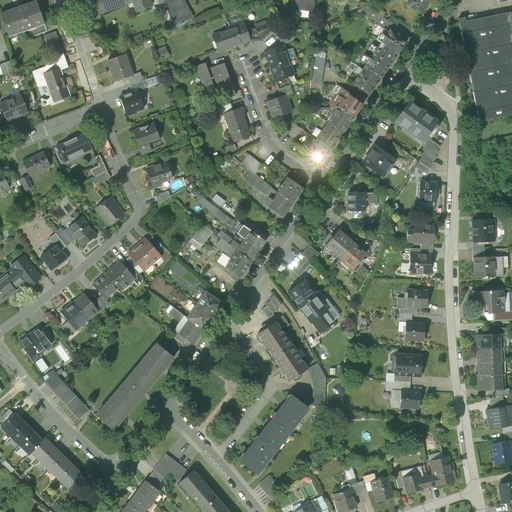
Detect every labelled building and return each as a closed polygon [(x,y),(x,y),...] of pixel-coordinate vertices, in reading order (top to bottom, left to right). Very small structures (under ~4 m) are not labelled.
[(100,18),(98,14),(92,0),(84,0),(91,21),(100,18)] [(92,0),(98,14),(127,4),(125,0),(92,0)] [(131,0),(133,2),(136,12),(151,7),(148,0),(131,0)] [(164,2),(174,31),(196,23),(183,0),(170,0),(167,1),(164,2)] [(296,0),(295,10),(309,11),(312,11),(313,0),(296,0)] [(408,0),(406,6),(423,14),(429,0),(408,0)] [(0,14),(9,38),(45,25),(36,1),(0,14)] [(357,11),(373,22),(378,14),(367,6),(357,11),(358,11),(357,11)] [(458,23),(479,122),(511,115),(511,12),(510,13),(509,13),(501,14),(465,22),(465,18),(459,19),(457,19),(458,23)] [(387,21),(378,14),(373,22),(386,30),(390,23),(387,21)] [(390,16),(387,21),(390,23),(396,27),(399,23),(390,16)] [(244,25),(230,30),(235,46),(250,41),(247,32),(244,25)] [(250,41),(260,40),(268,33),(265,25),(255,29),(247,32),(250,41)] [(218,52),(235,46),(230,30),(220,34),(221,35),(212,38),(218,52)] [(377,40),(381,43),(398,55),(406,42),(390,30),(383,39),(380,37),(377,40)] [(44,36),(52,58),(61,55),(63,54),(64,54),(55,32),(44,36)] [(278,36),(280,43),(292,38),(290,32),(278,36)] [(381,43),(362,70),(379,81),(398,55),(381,43)] [(270,67),(287,61),(284,51),(282,46),(265,52),(270,67)] [(292,49),(284,51),(287,61),(295,58),(292,49)] [(66,68),(61,55),(52,58),(49,59),(53,71),(58,69),(59,71),(61,70),(66,68)] [(132,76),(132,75),(125,55),(107,61),(115,82),(127,78),(132,76)] [(310,83),(320,84),(323,66),(324,60),(314,59),(313,65),(311,77),(310,83)] [(114,83),(115,82),(107,61),(106,61),(114,83)] [(292,76),(287,61),(270,67),(278,89),(289,85),(286,78),(292,76)] [(0,65),(0,67),(3,76),(14,72),(11,62),(0,65)] [(196,67),(198,73),(200,72),(209,68),(207,63),(196,67)] [(224,89),(227,97),(237,94),(226,63),(216,66),(216,67),(209,69),(209,68),(200,72),(207,91),(209,90),(212,97),(218,95),(217,91),(224,89)] [(46,82),(53,101),(69,95),(66,87),(67,86),(64,79),(63,79),(61,75),(63,74),(61,70),(59,71),(58,69),(53,71),(47,73),(45,67),(32,72),(37,85),(46,82)] [(369,95),(379,81),(362,70),(352,84),(369,95)] [(207,99),(212,97),(209,90),(207,91),(200,72),(198,73),(207,99)] [(127,78),(129,86),(143,81),(140,73),(133,75),(132,75),(132,76),(127,78)] [(129,86),(131,92),(145,87),(143,81),(129,86)] [(283,96),(284,97),(292,94),(289,85),(278,89),(281,97),(283,96)] [(333,92),(337,95),(342,88),(338,85),(333,92)] [(330,108),(334,108),(338,108),(353,118),(362,105),(355,99),(356,98),(342,88),(337,95),(330,106),(330,108)] [(125,112),(134,108),(135,111),(143,108),(137,91),(132,93),(120,98),(125,112)] [(268,101),(274,118),(282,115),(281,113),(289,110),(284,97),(283,96),(281,97),(268,101)] [(0,104),(0,106),(7,123),(14,120),(13,118),(28,111),(22,98),(14,101),(13,99),(0,104)] [(394,122),(422,142),(437,122),(409,101),(394,122)] [(217,108),(220,115),(223,114),(234,110),(231,103),(217,108)] [(223,114),(233,142),(250,136),(243,115),(245,114),(243,107),(234,110),(223,114)] [(333,115),(331,117),(346,128),(353,118),(338,108),(334,108),(330,113),(333,115)] [(13,118),(14,120),(29,113),(28,111),(13,118)] [(331,117),(328,123),(342,133),(346,128),(331,117)] [(132,131),(139,152),(150,148),(148,143),(159,138),(154,123),(132,131)] [(328,123),(316,140),(330,150),(342,133),(328,123)] [(286,134),(296,141),(303,131),(294,124),(286,134)] [(56,147),(64,163),(65,162),(64,161),(76,156),(76,157),(92,150),(84,134),(56,147)] [(425,144),(426,145),(436,152),(440,147),(429,139),(425,144)] [(323,161),(330,150),(316,140),(308,150),(323,161)] [(394,160),(397,162),(405,151),(394,144),(387,154),(394,159),(394,160)] [(224,148),(225,153),(236,150),(235,145),(224,148)] [(437,153),(436,152),(426,145),(422,150),(424,150),(433,158),(437,153)] [(363,163),(382,177),(394,160),(394,159),(387,154),(375,146),(363,163)] [(435,158),(433,158),(424,150),(420,155),(421,156),(431,163),(435,158)] [(415,159),(405,151),(397,162),(408,170),(415,159)] [(23,162),(29,176),(50,167),(43,153),(32,159),(31,158),(23,162)] [(250,170),(255,175),(261,167),(247,156),(240,163),(250,170)] [(432,164),(431,163),(421,156),(418,161),(419,162),(429,169),(432,164)] [(146,170),(152,189),(154,188),(161,185),(160,181),(172,177),(166,162),(146,170)] [(430,169),(429,169),(419,162),(415,168),(425,175),(430,169)] [(90,170),(94,178),(107,172),(103,164),(90,170)] [(243,178),(255,187),(260,179),(255,175),(250,170),(243,178)] [(0,191),(9,187),(1,172),(0,172),(0,191)] [(92,180),(94,185),(110,178),(107,173),(92,180)] [(20,180),(25,191),(32,188),(26,177),(20,180)] [(278,193),(292,204),(303,189),(287,177),(281,186),(283,187),(278,193)] [(264,182),(260,179),(255,187),(258,190),(264,182)] [(270,187),(264,182),(258,190),(265,195),(269,189),(270,187)] [(418,200),(436,201),(437,184),(419,183),(418,200)] [(155,197),(159,205),(170,197),(168,192),(155,197)] [(282,218),(292,204),(278,193),(273,201),(269,199),(267,202),(270,205),(268,208),(282,218)] [(347,210),(351,211),(361,211),(365,211),(365,204),(365,199),(366,193),(348,193),(347,210)] [(214,215),(218,210),(199,195),(195,200),(214,215)] [(212,200),(221,207),(224,203),(215,195),(212,200)] [(98,211),(109,226),(123,215),(110,198),(104,202),(104,207),(98,211)] [(104,207),(104,202),(96,209),(98,211),(104,207)] [(214,215),(231,228),(235,224),(218,210),(214,215)] [(361,218),(361,211),(351,211),(351,217),(352,219),(359,219),(361,218)] [(82,217),(68,228),(77,239),(82,246),(96,236),(82,217)] [(473,242),(483,242),(491,242),(491,229),(493,229),(493,219),(473,220),(473,242)] [(192,238),(203,247),(214,234),(203,225),(192,238)] [(243,225),(243,226),(237,233),(245,240),(251,231),(243,225)] [(421,242),(433,243),(434,226),(413,225),(413,232),(412,242),(421,242)] [(55,232),(56,233),(66,247),(71,243),(63,232),(61,228),(55,232)] [(71,243),(77,239),(68,228),(63,232),(71,243)] [(251,231),(245,240),(259,250),(266,242),(251,231)] [(325,246),(340,259),(353,244),(338,231),(334,236),(333,236),(331,236),(329,238),(329,241),(325,246)] [(60,251),(66,247),(56,233),(48,239),(54,246),(56,245),(60,251)] [(233,249),(236,252),(240,246),(225,234),(221,239),(233,249)] [(146,240),(154,250),(161,245),(151,236),(146,240)] [(140,245),(138,247),(151,263),(160,256),(154,250),(146,240),(145,239),(139,245),(140,245)] [(235,274),(240,278),(250,263),(251,262),(236,252),(233,249),(221,239),(216,245),(232,258),(225,267),(230,270),(228,273),(233,277),(235,274)] [(251,262),(259,250),(245,240),(240,246),(236,252),(251,262)] [(471,242),(472,250),(484,249),(483,242),(473,242),(471,242)] [(365,254),(353,244),(340,259),(352,270),(365,254)] [(41,256),(52,270),(66,259),(60,251),(56,245),(54,246),(41,256)] [(143,270),(151,263),(138,247),(136,249),(135,248),(129,254),(130,255),(138,265),(143,270)] [(311,248),(303,256),(311,264),(319,256),(311,248)] [(484,257),(484,249),(472,250),(472,259),(474,258),(484,257)] [(409,254),(409,263),(408,273),(430,274),(430,261),(431,261),(432,256),(421,255),(409,254)] [(126,259),(134,268),(138,265),(130,255),(126,259)] [(22,281),(27,288),(40,278),(32,268),(32,269),(22,256),(10,266),(12,269),(13,268),(23,281),(22,281)] [(299,277),(311,264),(303,256),(290,269),(299,277)] [(474,258),(475,278),(495,277),(503,276),(502,257),(494,257),(484,257),(474,258)] [(113,268),(107,274),(118,287),(121,290),(134,278),(135,278),(129,272),(120,262),(113,268)] [(0,303),(10,296),(16,292),(13,288),(22,281),(23,281),(13,268),(12,269),(0,277),(0,303)] [(143,278),(134,268),(129,272),(135,278),(134,278),(138,282),(143,278)] [(354,277),(358,281),(367,272),(362,268),(354,277)] [(105,300),(118,287),(107,274),(106,274),(93,286),(102,296),(105,300)] [(288,292),(300,308),(316,297),(303,280),(288,292)] [(407,290),(406,298),(406,308),(416,309),(417,309),(418,306),(426,307),(427,291),(407,290)] [(504,313),(504,312),(503,292),(503,290),(475,292),(476,314),(492,313),(504,313)] [(206,292),(196,305),(212,317),(222,304),(206,292)] [(510,292),(503,292),(504,312),(511,311),(511,303),(510,292)] [(83,293),(72,302),(87,321),(98,313),(99,312),(92,304),(83,293)] [(327,312),(332,308),(321,293),(316,297),(327,312)] [(102,296),(97,300),(104,308),(109,304),(105,300),(102,296)] [(269,299),(270,301),(276,309),(281,306),(273,296),(269,299)] [(327,312),(316,297),(300,308),(311,323),(312,322),(326,313),(327,312)] [(400,308),(406,308),(406,298),(398,297),(397,307),(400,308)] [(99,313),(104,308),(97,300),(92,304),(99,312),(98,313),(99,313)] [(277,310),(276,309),(270,301),(265,304),(266,306),(272,314),(277,310)] [(76,331),(87,321),(72,302),(61,312),(68,321),(76,331)] [(257,334),(275,322),(263,304),(250,323),(257,334)] [(203,330),(212,317),(196,305),(187,318),(189,320),(203,330)] [(167,313),(178,321),(182,315),(173,308),(170,312),(169,311),(167,313)] [(326,313),(332,321),(338,317),(332,308),(327,312),(326,313)] [(492,313),(492,321),(511,320),(511,311),(504,312),(504,313),(492,313)] [(312,322),(319,332),(332,322),(332,321),(326,313),(312,322)] [(411,323),(411,315),(400,314),(399,323),(405,323),(411,323)] [(277,320),(284,330),(289,326),(283,316),(277,320)] [(193,344),(203,330),(189,320),(179,334),(185,339),(193,344)] [(61,327),(69,336),(76,331),(68,321),(61,327)] [(283,371),(289,381),(307,369),(300,359),(295,352),(290,344),(275,322),(257,334),(264,343),(263,344),(266,348),(267,348),(272,356),(279,366),(282,372),(283,371)] [(404,340),(423,341),(424,324),(411,323),(405,323),(405,332),(404,340)] [(63,341),(69,336),(61,327),(56,331),(63,341)] [(19,343),(29,357),(37,351),(38,353),(51,344),(40,328),(19,343)] [(174,331),(171,336),(164,346),(175,354),(182,344),(185,339),(179,334),(174,331)] [(477,335),(477,350),(500,349),(500,335),(500,334),(493,334),(477,335)] [(508,334),(507,334),(500,335),(500,349),(508,349),(508,334)] [(157,344),(136,368),(153,382),(174,358),(157,344)] [(295,352),(300,359),(304,355),(300,348),(295,352)] [(477,350),(477,363),(501,362),(500,349),(477,350)] [(40,355),(38,353),(37,351),(29,357),(32,361),(40,355)] [(410,376),(421,376),(422,356),(395,354),(394,374),(410,376)] [(477,363),(478,376),(501,375),(501,362),(477,363)] [(310,375),(313,386),(312,398),(310,405),(323,412),(326,378),(317,363),(307,369),(310,375)] [(136,368),(116,392),(133,406),(153,382),(136,368)] [(45,381),(79,419),(88,411),(52,371),(46,375),(48,377),(45,381)] [(502,389),(501,375),(478,376),(478,391),(495,390),(502,390),(502,389)] [(409,391),(410,382),(393,382),(393,381),(386,381),(385,391),(391,391),(394,391),(401,392),(401,391),(409,391)] [(401,408),(401,407),(400,407),(401,392),(394,391),(394,397),(391,397),(390,408),(401,408)] [(401,391),(401,392),(400,407),(401,407),(419,408),(419,392),(409,391),(401,391)] [(113,430),(133,406),(116,392),(96,416),(113,430)] [(279,409),(271,420),(288,433),(294,426),(302,415),(308,408),(290,395),(282,405),(279,408),(279,409)] [(488,399),(490,410),(504,408),(502,397),(495,398),(488,399)] [(486,411),(489,429),(502,427),(511,425),(510,416),(511,415),(511,406),(504,408),(490,410),(486,411)] [(1,418),(6,423),(14,414),(9,409),(1,418)] [(9,431),(13,435),(22,424),(17,419),(18,417),(14,414),(6,423),(1,428),(7,433),(9,431)] [(439,419),(422,418),(421,425),(439,426),(439,419)] [(271,420),(258,436),(276,450),(288,433),(271,420)] [(18,440),(22,443),(32,433),(26,428),(27,426),(24,423),(22,424),(13,435),(11,437),(16,442),(18,440)] [(502,427),(503,433),(511,431),(511,424),(511,425),(502,427)] [(511,438),(511,431),(503,433),(504,440),(508,439),(511,438)] [(31,452),(33,450),(41,442),(35,437),(36,435),(33,432),(32,433),(22,443),(20,446),(25,451),(28,449),(31,452)] [(271,456),(276,450),(258,436),(239,461),(257,475),(262,468),(261,467),(270,456),(271,456)] [(40,461),(42,459),(52,449),(53,448),(50,444),(48,446),(43,440),(42,441),(41,442),(33,450),(37,453),(35,456),(40,461)] [(492,444),(495,464),(511,461),(511,460),(510,448),(509,441),(505,442),(492,444)] [(49,470),(51,468),(61,458),(63,457),(59,453),(58,455),(52,449),(42,459),(46,462),(44,465),(49,470)] [(427,455),(429,461),(443,458),(441,452),(427,455)] [(185,472),(165,456),(147,479),(158,487),(169,474),(178,481),(185,472)] [(427,476),(429,487),(436,486),(454,482),(454,481),(456,481),(453,472),(451,472),(448,457),(443,458),(429,461),(432,475),(427,476)] [(59,479),(61,477),(70,467),(72,466),(68,462),(67,464),(61,458),(51,468),(55,471),(53,474),(59,479)] [(347,480),(355,478),(351,465),(343,468),(347,480)] [(424,466),(418,468),(419,473),(420,473),(421,477),(426,476),(424,466)] [(76,473),(70,467),(61,477),(64,480),(62,483),(68,488),(81,475),(77,471),(76,473)] [(400,472),(402,478),(419,473),(418,468),(400,472)] [(196,503),(202,510),(216,498),(193,471),(179,483),(185,490),(187,488),(198,501),(196,503)] [(394,474),(398,489),(404,487),(402,478),(400,472),(394,474)] [(368,492),(373,490),(371,482),(376,480),(374,473),(362,477),(364,481),(368,492)] [(420,473),(419,473),(402,478),(404,487),(406,494),(423,489),(420,478),(421,477),(420,473)] [(420,478),(423,489),(429,487),(427,476),(426,476),(421,477),(420,478)] [(260,485),(272,499),(281,491),(269,477),(260,485)] [(386,477),(376,480),(371,482),(373,490),(377,502),(392,498),(386,477)] [(146,481),(138,491),(152,502),(160,492),(146,481)] [(364,481),(357,483),(361,495),(368,492),(364,481)] [(511,482),(498,485),(502,504),(511,501),(511,482)] [(352,497),(361,495),(357,483),(349,486),(350,489),(352,497)] [(349,486),(349,484),(341,487),(339,491),(339,493),(350,489),(349,486)] [(185,490),(196,503),(198,501),(187,488),(185,490)] [(333,495),(338,511),(342,511),(356,508),(352,497),(350,489),(339,493),(333,495)] [(144,511),(152,502),(138,491),(130,501),(144,511)] [(285,496),(281,491),(272,499),(276,503),(285,496)] [(316,500),(322,511),(327,509),(321,497),(316,500)] [(228,511),(216,498),(202,510),(204,511),(228,511)] [(311,507),(313,511),(321,511),(322,511),(316,500),(316,499),(308,503),(310,507),(311,507)] [(124,511),(144,511),(130,501),(122,511),(124,511)] [(301,511),(310,507),(308,503),(307,501),(300,506),(298,505),(292,508),(291,509),(292,511),(301,511)] [(51,507),(55,511),(61,511),(64,510),(56,502),(51,507)]
